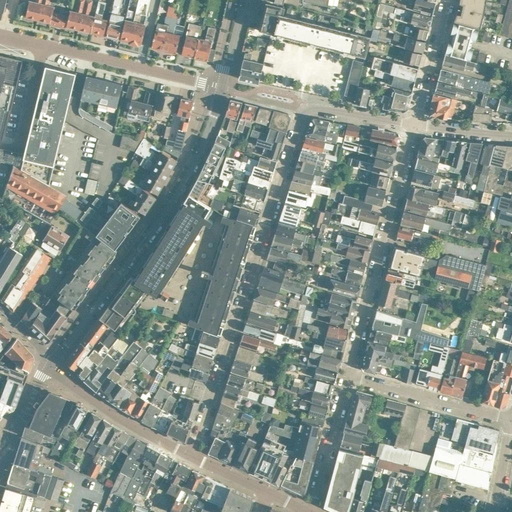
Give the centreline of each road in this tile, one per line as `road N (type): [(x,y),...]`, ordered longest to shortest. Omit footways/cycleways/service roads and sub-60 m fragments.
road 1 (residential): [(190,457),(303,107)]
road 2 (tertiary): [(220,89),(173,196),(48,367)]
road 3 (residential): [(413,129),(346,375)]
road 4 (residential): [(220,89),(0,36)]
road 5 (residential): [(510,422),(346,375)]
road 6 (residential): [(190,457),(48,367)]
road 7 (residential): [(346,375),(312,511)]
road 8 (residential): [(413,129),(445,0)]
